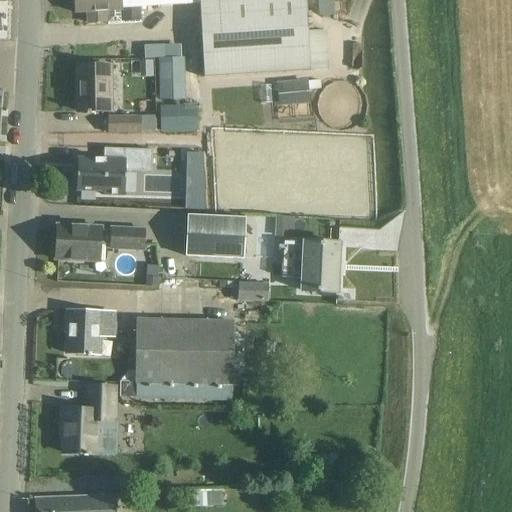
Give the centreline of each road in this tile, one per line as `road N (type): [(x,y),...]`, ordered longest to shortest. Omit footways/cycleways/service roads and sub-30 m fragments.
road 1 (unclassified): [(405,511),(419,380),(402,0)]
road 2 (unclassified): [(7,511),(31,0)]
